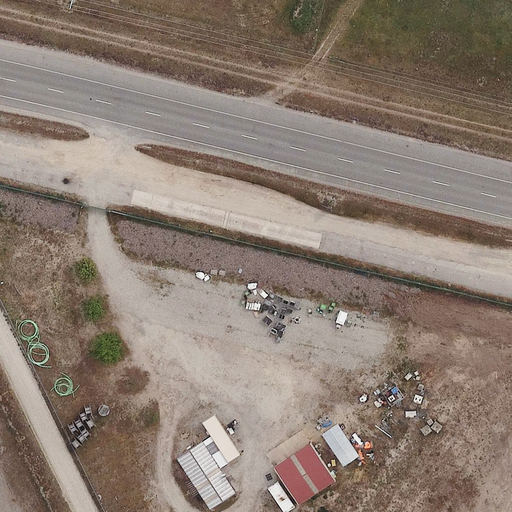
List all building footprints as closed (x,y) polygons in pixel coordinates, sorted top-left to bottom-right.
[(125,369),(117,357),(86,378),(94,391),(125,369)] [(365,404),(349,413),(365,440),(381,431),(365,404)] [(343,420),(325,431),(344,464),(362,454),(343,420)] [(205,439),(177,457),(212,509),(240,491),(205,439)] [(338,476),(313,441),(276,467),(301,502),(338,476)]
